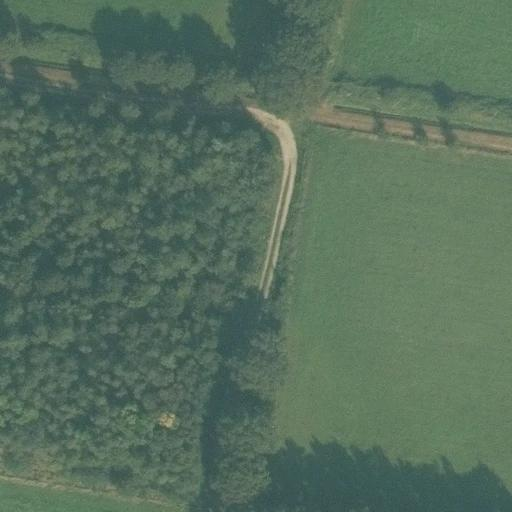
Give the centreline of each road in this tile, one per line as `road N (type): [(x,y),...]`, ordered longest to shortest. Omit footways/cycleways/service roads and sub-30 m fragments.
road 1 (track): [(219,511),(233,399),(279,221),(293,123)]
road 2 (track): [(293,123),(0,81)]
road 3 (track): [(511,148),(330,119),(293,123)]
road 4 (track): [(293,123),(317,0)]
